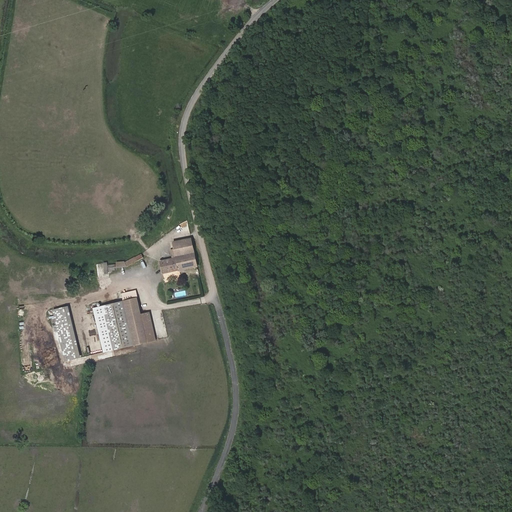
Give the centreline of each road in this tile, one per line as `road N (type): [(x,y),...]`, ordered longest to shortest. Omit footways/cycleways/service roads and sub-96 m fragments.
road 1 (unclassified): [(277,0),(211,76),(185,127),(185,163),(217,301)]
road 2 (unknown): [(217,301),(164,303),(150,295),(145,278),(132,276),(77,302)]
